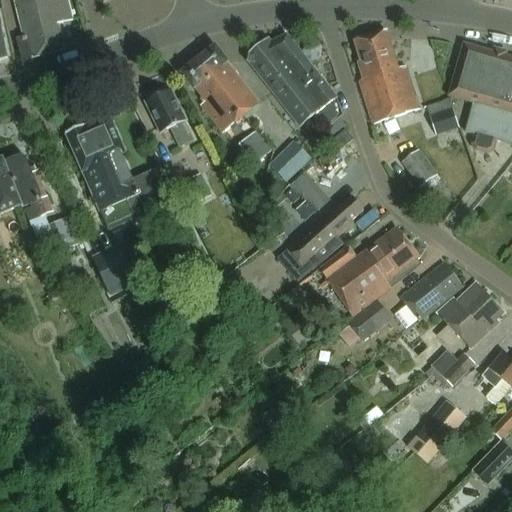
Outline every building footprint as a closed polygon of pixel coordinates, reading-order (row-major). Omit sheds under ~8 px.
[(59,25),(72,22),(66,0),(14,0),(24,38),(17,39),(22,62),(65,52),(59,25)] [(0,64),(9,62),(0,22),(0,64)] [(388,97),(396,120),(418,113),(405,69),(398,71),(387,33),(371,38),(382,76),(372,79),(378,101),(388,97)] [(270,43),(269,43),(323,112),(337,101),(286,38),(272,46),(270,43)] [(372,127),(396,120),(388,97),(378,101),(372,79),(382,76),(371,38),(354,43),(361,65),(358,66),(363,82),(359,84),(372,127)] [(269,43),(250,58),(250,66),(301,129),(323,112),(269,43)] [(511,61),(464,47),(449,98),(473,105),(465,134),(476,137),(473,146),(476,152),(487,155),(493,152),(495,143),(511,148),(511,61)] [(224,90),(219,94),(215,98),(222,107),(220,108),(229,118),(237,112),(243,120),(258,108),(227,67),(228,66),(215,49),(196,64),(214,87),(219,84),(224,90)] [(214,87),(196,64),(181,76),(194,92),(195,91),(206,104),(201,108),(223,136),(243,120),(237,112),(229,118),(220,108),(222,107),(215,98),(219,94),(224,90),(219,84),(214,87)] [(180,150),(194,143),(186,125),(186,124),(171,92),(159,98),(158,96),(148,101),(150,103),(147,104),(162,135),(171,131),(180,150)] [(449,103),(427,110),(436,138),(458,131),(449,103)] [(108,231),(165,206),(151,173),(132,181),(122,157),(126,155),(110,119),(86,130),(86,128),(67,137),(108,231)] [(339,154),(353,142),(345,132),(331,144),(339,154)] [(267,153),(253,134),(237,145),(251,164),(267,153)] [(287,185),(310,161),(293,144),(270,168),(287,185)] [(420,191),(437,179),(419,154),(402,166),(420,191)] [(24,158),(5,165),(21,209),(22,211),(24,210),(29,224),(43,219),(43,220),(54,216),(35,170),(30,172),(24,158)] [(0,217),(21,209),(5,165),(3,162),(0,163),(0,217)] [(195,206),(211,198),(200,176),(184,185),(195,206)] [(310,233),(288,254),(311,279),(343,249),(335,241),(353,225),(352,224),(364,214),(352,200),(335,215),(334,212),(321,223),(323,225),(312,235),(310,233)] [(81,244),(70,219),(47,228),(54,246),(65,242),(68,250),(81,244)] [(397,232),(325,283),(354,320),(346,327),(360,345),(390,322),(375,304),(390,292),(389,283),(419,260),(397,232)] [(116,246),(89,259),(109,298),(135,285),(116,246)] [(408,310),(395,320),(405,333),(418,323),(419,324),(462,289),(447,270),(442,275),(439,271),(401,301),(408,310)] [(495,323),(502,315),(475,286),(455,304),(453,301),(436,316),(470,352),(498,326),(495,323)] [(283,329),(296,348),(308,339),(295,321),(283,329)] [(456,365),(447,355),(431,369),(433,371),(426,377),(441,393),(448,387),(451,390),(475,368),(464,357),(456,365)] [(501,356),(481,378),(494,389),(486,399),(495,407),(510,390),(511,391),(511,389),(511,364),(511,365),(501,356)] [(405,450),(426,467),(463,421),(443,404),(405,450)] [(511,429),(511,408),(488,433),(498,444),(511,429)] [(511,454),(500,443),(471,473),(487,489),(511,463),(511,454)]
